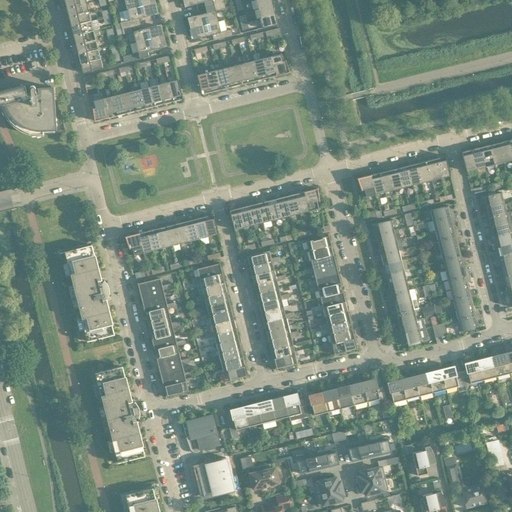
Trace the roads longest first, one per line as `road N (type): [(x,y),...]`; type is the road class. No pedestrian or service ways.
road 1 (residential): [(499,334),(448,139)]
road 2 (residential): [(374,360),(328,169)]
road 3 (residential): [(153,411),(106,224)]
road 4 (residential): [(264,382),(217,197)]
road 5 (residential): [(85,140),(49,0)]
road 6 (residential): [(374,360),(499,334)]
road 7 (residential): [(328,169),(448,139)]
